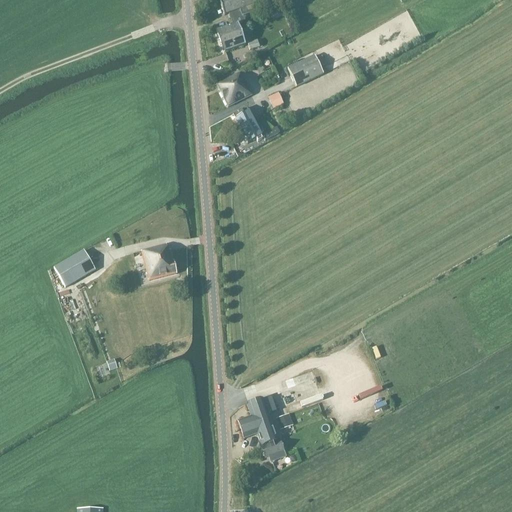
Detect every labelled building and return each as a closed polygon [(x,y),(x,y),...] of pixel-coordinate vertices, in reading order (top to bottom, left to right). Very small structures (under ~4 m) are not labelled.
[(238,11),(233,0),(221,0),(219,1),(224,16),(230,14),(234,25),(245,22),(243,17),(240,10),(238,11)] [(265,9),(262,0),(233,0),(238,11),(240,10),(243,17),(260,11),(265,9)] [(262,0),(265,9),(271,7),(269,0),(262,0)] [(245,22),(234,25),(216,31),(224,54),(245,46),(241,34),(248,31),(245,22)] [(257,41),(248,45),(250,51),(259,48),(257,41)] [(314,56),(288,69),(297,88),(323,75),(314,56)] [(227,107),(252,95),(244,79),(243,80),(239,73),(216,86),(227,107)] [(278,94),(268,98),(273,110),(283,105),(278,94)] [(246,108),(233,115),(248,143),(261,136),(260,134),(264,131),(260,125),(258,120),(254,122),(246,108)] [(280,133),(277,127),(265,134),(266,135),(264,136),(266,140),(280,133)] [(149,282),(177,275),(171,251),(168,252),(167,248),(165,246),(141,252),(149,282)] [(83,251),(53,268),(65,289),(94,271),(83,251)] [(271,398),(247,404),(246,405),(250,417),(237,422),(243,440),(256,436),(274,430),(268,415),(276,412),(271,398)] [(274,422),(276,429),(284,427),(281,419),(274,422)] [(277,440),(274,430),(256,436),(264,458),(284,452),(280,440),(277,440)]
